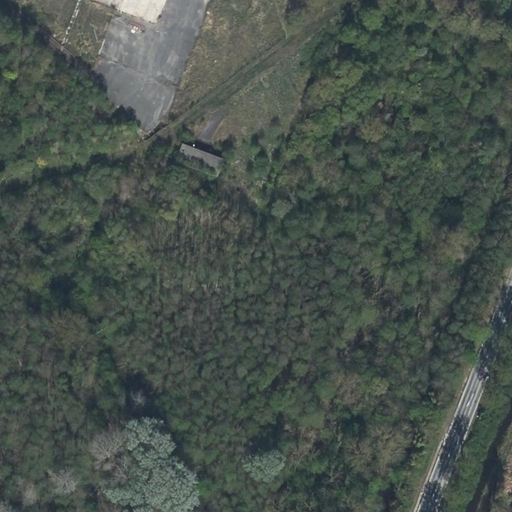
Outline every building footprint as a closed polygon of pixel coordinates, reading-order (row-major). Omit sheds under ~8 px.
[(414,43),(390,33),(386,44),(389,45),(385,53),(388,54),(386,60),(400,66),(402,60),(405,61),(409,53),(411,53),(414,43)] [(175,163),(218,175),(224,157),(180,144),(175,163)] [(416,172),(409,192),(427,198),(434,178),(427,175),(427,173),(420,171),(419,172),(416,172)] [(396,187),(387,184),(386,190),(394,193),(396,187)] [(402,207),(399,213),(413,218),(415,211),(402,207)]
